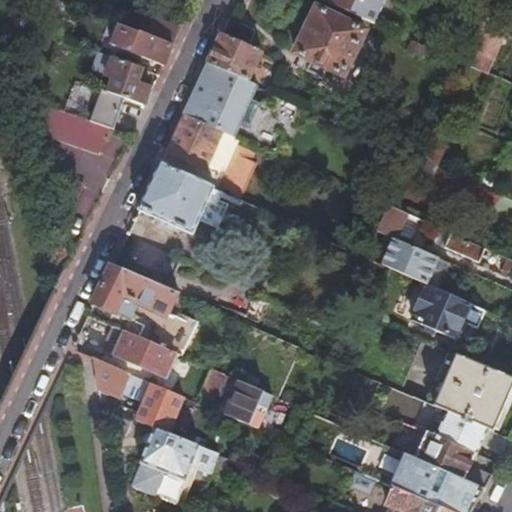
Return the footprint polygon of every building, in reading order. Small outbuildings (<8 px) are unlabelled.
[(324,0),(324,1),(347,11),(351,0),(381,0),(383,1),(383,0),(324,0)] [(147,34),(153,17),(131,8),(124,25),(125,26),(142,32),(147,34)] [(305,71),(321,79),(326,68),(342,76),(363,31),(316,8),(294,53),(310,60),(305,71)] [(172,43),(180,27),(153,17),(147,34),(172,43)] [(229,18),(222,34),(248,46),(254,34),(252,29),(229,18)] [(162,65),(172,43),(147,34),(142,32),(141,34),(124,28),(125,26),(124,25),(120,24),(112,45),(162,65)] [(438,64),(443,54),(392,31),(387,42),(438,64)] [(222,34),(207,64),(246,82),(260,54),(261,52),(248,46),(222,34)] [(123,97),(142,105),(149,84),(138,80),(142,68),(113,57),(106,74),(111,77),(105,91),(123,97)] [(207,64),(183,116),(224,135),(225,133),(236,138),(241,124),(245,123),(252,105),(251,101),(257,86),(246,82),(207,64)] [(84,118),(111,127),(123,97),(105,91),(96,87),(84,118)] [(99,152),(111,127),(84,118),(43,103),(49,134),(99,152)] [(183,116),(166,151),(191,163),(208,170),(224,135),(183,116)] [(420,140),(414,155),(438,166),(445,150),(420,140)] [(456,171),(470,177),(474,168),(460,162),(456,171)] [(160,163),(138,210),(193,234),(214,188),(213,187),(186,175),(160,163)] [(186,175),(213,187),(215,182),(219,175),(208,170),(191,163),(186,175)] [(57,174),(63,207),(73,210),(83,184),(57,174)] [(467,182),(458,203),(490,217),(499,196),(467,182)] [(377,230),(385,233),(397,238),(408,214),(389,206),(377,230)] [(390,267),(397,271),(426,284),(427,284),(439,257),(397,238),(385,233),(382,239),(391,243),(382,264),(390,267)] [(485,248),(451,233),(444,248),(478,263),(485,248)] [(511,260),(508,258),(503,269),(510,272),(511,267),(511,260)] [(112,265),(94,304),(112,313),(113,311),(130,320),(137,305),(166,317),(177,293),(168,289),(112,265)] [(390,267),(386,276),(393,280),(397,271),(390,267)] [(427,284),(426,284),(413,312),(415,313),(412,319),(457,339),(458,336),(462,337),(466,327),(475,332),(485,311),(478,307),(470,323),(465,320),(472,304),(427,284)] [(470,323),(478,307),(472,304),(465,320),(470,323)] [(175,353),(126,332),(116,354),(165,376),(175,353)] [(435,406),(446,411),(493,431),(511,390),(511,376),(457,354),(435,406)] [(96,360),(96,362),(99,387),(120,395),(130,374),(96,360)] [(237,390),(226,415),(226,416),(249,426),(253,417),(260,420),(263,413),(256,410),(258,406),(267,409),(273,395),(212,369),(201,394),(215,400),(222,383),(237,390)] [(435,437),(475,455),(480,446),(503,456),(511,439),(493,431),(446,411),(435,437)] [(320,456),(346,467),(361,434),(335,422),(320,456)] [(211,473),(218,453),(206,448),(154,427),(131,484),(155,494),(165,471),(184,479),(190,464),(211,473)] [(457,476),(485,488),(492,476),(470,467),(475,455),(435,437),(416,429),(413,434),(424,439),(415,458),(457,476)] [(440,507),(452,511),(472,511),(485,488),(457,476),(440,507)] [(452,511),(440,507),(395,488),(387,505),(402,511),(452,511)]
